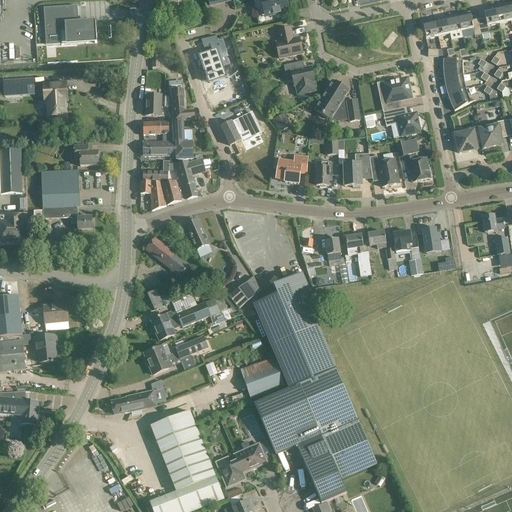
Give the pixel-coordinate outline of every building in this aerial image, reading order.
[(260,0),(265,17),(289,11),(286,0),(260,0)] [(495,8),(499,24),(510,22),(507,5),(495,8)] [(483,41),(490,40),(487,27),(499,24),(495,8),(483,11),(485,18),(478,20),(482,36),(483,41)] [(45,9),(44,9),(46,42),(47,42),(46,34),(66,32),(66,40),(78,39),(78,44),(86,44),(88,44),(88,39),(97,39),(96,21),(79,22),(66,23),(65,9),(45,11),(45,9)] [(482,36),(478,20),(471,21),(470,13),(458,16),(461,32),(473,30),(474,38),(482,36)] [(446,19),(449,35),(461,32),(458,16),(446,19)] [(449,35),(446,19),(434,21),(438,37),(449,35)] [(438,37),(434,21),(422,24),(426,40),(438,37)] [(280,42),(276,43),(279,59),(302,54),(299,38),(293,39),(291,29),(278,31),(280,42)] [(211,54),(200,58),(204,70),(206,69),(208,73),(205,74),(209,83),(225,78),(218,56),(226,53),(222,41),(217,43),(216,38),(202,41),(207,53),(210,51),(211,54)] [(159,55),(151,56),(152,69),(161,68),(159,55)] [(496,67),(500,61),(494,58),(491,63),(496,67)] [(444,79),(463,76),(462,69),(462,62),(443,61),(443,70),(444,79)] [(486,64),(481,61),(478,66),(483,69),(486,64)] [(308,94),(315,92),(313,83),(314,83),(311,68),(298,71),(297,64),(283,67),(287,83),(293,82),(294,88),(295,87),(297,96),(299,96),(300,98),(301,99),(307,97),(308,96),(308,94)] [(499,80),(502,74),(497,71),(494,77),(499,80)] [(484,74),(480,79),(486,83),(489,78),(484,74)] [(463,76),(444,79),(445,87),(447,95),(466,90),(464,83),(463,76)] [(383,114),(401,110),(400,102),(411,99),(407,79),(393,82),(392,80),(385,82),(385,84),(378,85),(384,113),(383,114)] [(34,80),(3,81),(4,97),(35,96),(34,80)] [(183,90),(182,81),(170,82),(171,97),(172,97),(174,121),(194,119),(194,111),(185,111),(184,89),(183,90)] [(66,83),(44,85),(45,102),(47,102),(48,116),(66,115),(65,101),(67,101),(66,83)] [(350,123),(360,122),(356,102),(347,103),(343,101),(349,92),(334,83),(315,112),(330,121),(332,119),(337,122),(349,120),(350,123)] [(496,90),(502,93),(505,88),(500,85),(496,90)] [(483,93),(489,96),(492,91),(487,88),(483,93)] [(466,90),(447,95),(450,104),(454,112),(471,104),(468,97),(466,92),(466,90)] [(161,116),(162,97),(147,96),(146,116),(161,116)] [(401,110),(383,114),(386,128),(398,125),(401,138),(420,134),(416,114),(402,117),(401,110)] [(232,122),(221,128),(230,146),(241,141),(241,142),(261,132),(252,113),(232,123),(232,122)] [(285,114),(272,121),(279,133),(291,127),(285,114)] [(366,130),(375,128),(373,117),(364,119),(366,130)] [(143,123),(143,136),(163,135),(163,143),(173,143),(173,134),(173,122),(143,123)] [(173,122),(173,134),(173,143),(176,143),(176,156),(176,161),(193,159),(192,142),(185,142),(184,122),(173,122)] [(507,138),(504,122),(489,125),(490,129),(480,131),(480,127),(479,127),(484,149),(502,145),(501,140),(507,138)] [(484,149),(479,127),(465,130),(466,134),(455,136),(459,154),(477,150),(476,145),(482,143),(483,149),(484,149)] [(327,156),(338,156),(337,141),(326,142),(327,156)] [(418,153),(416,141),(404,143),(404,142),(396,144),(399,158),(407,156),(407,155),(418,153)] [(163,143),(143,144),(143,157),(141,157),(141,162),(148,162),(148,157),(169,157),(176,156),(176,143),(173,143),(163,143)] [(89,146),(74,146),(74,160),(80,160),(80,167),(100,166),(99,152),(89,153),(89,146)] [(0,151),(0,194),(0,195),(23,195),(21,151),(0,151)] [(371,168),(369,159),(369,155),(355,156),(355,165),(344,166),(345,187),(353,187),(353,189),(360,188),(360,186),(362,186),(361,169),(371,168)] [(306,175),(308,158),(295,157),(294,164),(280,161),(276,180),(285,182),(285,184),(299,185),(300,175),(306,175)] [(369,159),(371,168),(372,174),(379,172),(382,188),(399,185),(394,161),(378,164),(377,157),(369,159)] [(413,158),(405,160),(408,174),(410,173),(413,184),(430,180),(430,177),(431,175),(430,171),(428,170),(426,160),(414,163),(413,158)] [(203,162),(202,160),(189,163),(188,162),(178,165),(179,169),(187,199),(197,196),(192,177),(206,173),(205,170),(210,169),(209,165),(211,164),(210,160),(203,162)] [(163,162),(163,173),(144,173),(144,182),(161,182),(165,182),(169,182),(169,162),(163,162)] [(332,180),(332,164),(328,164),(328,162),(321,162),(321,168),(316,168),(316,178),(315,178),(315,184),(316,184),(316,187),(320,187),(320,189),(326,189),(326,187),(329,187),(329,180),(332,180)] [(79,172),(41,173),(43,210),(78,209),(80,208),(79,172)] [(162,185),(162,188),(167,205),(181,201),(176,181),(162,185)] [(162,188),(162,185),(161,182),(151,183),(140,183),(140,194),(150,194),(152,212),(166,207),(162,188)] [(78,209),(43,210),(43,220),(71,219),(72,225),(78,225),(78,230),(92,230),(92,217),(78,218),(78,209)] [(256,231),(257,214),(236,212),(224,216),(231,237),(231,235),(239,256),(248,253),(240,231),(254,232),(256,231)] [(24,214),(2,215),(0,215),(0,241),(12,241),(12,239),(17,239),(17,240),(25,239),(24,214)] [(497,231),(505,229),(503,219),(495,221),(494,215),(482,217),(485,234),(497,232),(497,231)] [(198,221),(186,226),(197,251),(209,245),(198,221)] [(436,228),(423,230),(425,246),(433,245),(434,253),(441,251),(450,250),(449,240),(441,242),(439,233),(437,233),(436,228)] [(370,247),(376,246),(377,250),(386,249),(385,244),(387,244),(385,232),(368,235),(370,247)] [(393,235),(395,247),(394,247),(395,253),(411,251),(410,244),(412,244),(410,232),(393,235)] [(368,253),(363,254),(363,247),(362,236),(346,238),(348,249),(349,256),(344,257),(345,263),(350,262),(349,257),(358,255),(358,260),(361,282),(370,281),(370,276),(371,276),(368,259),(369,259),(368,253)] [(497,256),(498,256),(510,254),(507,238),(494,240),(497,256)] [(155,239),(146,251),(180,278),(190,266),(175,255),(177,252),(162,240),(160,243),(155,239)] [(326,241),(329,267),(345,265),(345,259),(341,260),(338,239),(326,241)] [(394,249),(385,251),(387,261),(389,272),(397,271),(394,249)] [(469,260),(479,257),(477,250),(467,252),(469,260)] [(306,268),(306,269),(322,267),(320,256),(310,257),(310,256),(302,256),(306,268)] [(453,258),(445,260),(447,272),(455,271),(453,258)] [(421,260),(409,262),(411,277),(423,275),(421,260)] [(253,306),(290,391),(336,371),(317,324),(322,322),(302,275),(273,287),(277,296),(253,306)] [(239,310),(258,295),(248,282),(229,297),(239,310)] [(159,296),(157,290),(147,294),(155,310),(180,299),(175,289),(159,296)] [(0,337),(21,336),(23,335),(19,296),(0,297),(0,337)] [(231,319),(223,298),(215,302),(214,300),(177,315),(176,312),(172,313),(171,312),(166,314),(166,316),(151,322),(159,342),(175,335),(173,331),(182,327),(182,329),(210,317),(214,326),(218,325),(218,326),(220,331),(226,328),(224,322),(231,319)] [(67,305),(44,307),(45,324),(68,322),(67,305)] [(244,328),(241,323),(235,325),(237,331),(244,328)] [(213,334),(220,331),(218,326),(211,329),(213,334)] [(21,336),(0,337),(0,373),(26,371),(23,341),(22,341),(21,336)] [(56,336),(34,338),(36,358),(40,357),(40,363),(57,362),(55,347),(57,347),(56,336)] [(171,368),(170,365),(208,349),(203,338),(175,349),(177,353),(167,358),(162,347),(144,354),(153,376),(171,368)] [(285,388),(275,358),(240,370),(251,400),(285,388)] [(377,466),(340,380),(336,371),(290,391),(254,406),(276,455),(296,447),(321,506),(346,495),(340,482),(377,466)] [(153,392),(153,393),(163,390),(161,382),(151,385),(153,392)] [(153,392),(143,394),(126,398),(126,399),(112,402),(115,415),(130,412),(130,413),(147,409),(146,407),(156,405),(153,393),(153,392)] [(0,415),(22,417),(21,424),(36,426),(39,402),(25,401),(26,393),(0,393),(0,415)] [(203,446),(196,427),(190,412),(151,427),(176,492),(150,502),(153,511),(193,511),(225,500),(215,476),(215,477),(203,446)] [(250,449),(248,443),(241,446),(244,452),(234,456),(236,461),(230,463),(228,459),(217,464),(227,488),(245,480),(242,473),(266,463),(259,445),(250,449)] [(114,470),(102,475),(116,511),(118,511),(129,508),(114,470)] [(252,511),(248,501),(225,511),(252,511)] [(328,503),(312,510),(313,511),(331,511),(328,503)]
